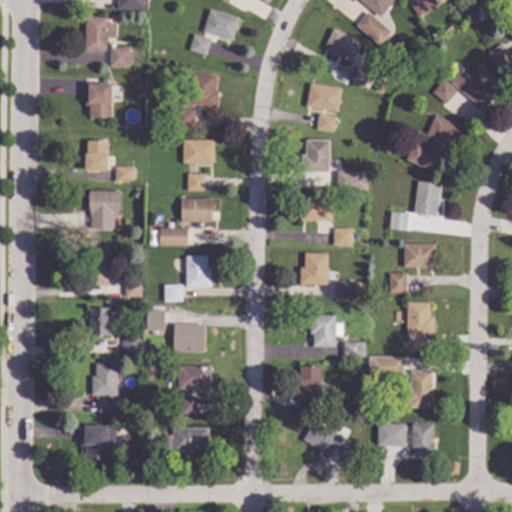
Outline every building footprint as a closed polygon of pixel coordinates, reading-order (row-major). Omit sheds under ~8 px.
[(140,0),(140,9),(115,8),(115,0),(140,0)] [(393,0),(379,17),(359,0),(393,0)] [(435,0),(438,4),(417,18),(408,2),(411,0),(435,0)] [(238,18),(231,40),(202,30),(209,8),(238,18)] [(389,31),(377,45),(354,25),(366,11),(389,31)] [(106,22),(115,22),(114,37),(105,37),(105,50),(84,50),(85,16),(106,16),(106,22)] [(360,41),(350,62),(325,50),(327,45),(324,43),(332,27),(360,41)] [(210,39),(205,55),(188,49),(193,34),(210,39)] [(511,60),(499,69),(487,51),(500,43),(511,60)] [(128,66),(110,66),(110,47),(128,47),(128,66)] [(369,72),(362,87),(347,79),(354,65),(369,72)] [(497,80),(488,91),(491,94),(480,107),(450,82),(462,68),(470,76),(479,65),(497,80)] [(214,75),(213,90),(217,90),(215,107),(187,104),(192,72),(214,75)] [(456,90),(444,103),(431,91),(443,78),(456,90)] [(341,87),(337,111),(304,106),(308,82),(341,87)] [(87,83),(111,83),(110,117),(88,116),(89,101),(86,101),(87,83)] [(387,87),(385,92),(378,90),(379,84),(387,87)] [(144,95),(136,95),(136,87),(144,87),(144,95)] [(195,109),(192,129),(172,126),(175,105),(195,109)] [(336,116),(333,132),(316,129),(318,113),(336,116)] [(464,128),(454,149),(444,145),(440,154),(442,155),(434,173),(404,159),(418,130),(426,133),(434,114),(464,128)] [(213,162),(182,163),(181,139),(213,139),(213,162)] [(328,171),(301,171),(301,154),(305,154),(305,140),(328,139),(328,171)] [(106,170),(84,170),(84,153),(87,153),(87,140),(106,140),(106,170)] [(391,143),(387,151),(380,148),(384,140),(391,143)] [(132,171),(134,171),(134,177),(131,177),(131,181),(115,181),(115,166),(132,166),(132,171)] [(349,188),(333,189),(333,172),(349,172),(349,188)] [(203,191),(186,191),(186,173),(203,173),(203,191)] [(440,183),(436,215),(413,213),(416,180),(440,183)] [(118,213),(113,213),(113,228),(90,228),(90,213),(88,213),(88,190),(118,190),(118,213)] [(331,220),(300,220),(300,197),(330,196),(331,220)] [(212,210),(214,210),(214,221),(180,221),(180,198),(212,198),(212,210)] [(408,211),(406,229),(388,226),(391,209),(408,211)] [(196,242),(179,242),(179,226),(196,226),(196,242)] [(157,247),(186,247),(186,229),(158,228),(157,247)] [(351,245),(332,245),(332,228),(351,228),(351,245)] [(435,266),(403,266),(403,244),(435,243),(435,266)] [(109,247),(108,285),(87,284),(88,247),(109,247)] [(327,284),(299,284),(299,271),(303,271),(303,252),(326,252),(327,284)] [(207,267),(210,267),(210,287),(185,287),(185,255),(207,255),(207,267)] [(405,292),(388,293),(388,272),(405,272),(405,292)] [(141,297),(124,297),(124,281),(141,280),(141,297)] [(354,281),(360,281),(360,299),(335,299),(335,280),(354,280),(354,281)] [(182,301),(163,301),(163,284),(181,283),(182,301)] [(429,316),(433,316),(433,333),(406,333),(406,300),(429,300),(429,316)] [(109,335),(88,335),(88,307),(109,307),(109,335)] [(164,330),(146,330),(146,309),(164,309),(164,330)] [(334,322),(341,322),(341,335),(334,335),(334,346),(312,346),(312,334),(309,334),(309,314),(334,314),(334,322)] [(203,352),(172,352),(172,323),(203,323),(203,352)] [(141,353),(120,353),(120,338),(141,338),(141,353)] [(425,340),(425,351),(406,351),(406,340),(425,340)] [(365,356),(342,356),(342,341),(364,341),(365,356)] [(402,377),(382,377),(382,357),(402,357),(402,377)] [(116,375),(119,375),(119,382),(116,382),(116,395),(91,394),(91,376),(94,376),(94,363),(116,363),(116,375)] [(320,399),(318,399),(318,408),(297,408),(297,398),(294,398),(294,377),(299,377),(299,365),(319,365),(320,399)] [(209,388),(177,389),(176,367),(209,366),(209,388)] [(431,382),(432,382),(432,407),(408,407),(408,403),(394,403),(394,386),(410,386),(409,369),(431,369),(431,382)] [(198,413),(180,413),(180,396),(198,396),(198,413)] [(116,412),(98,412),(98,399),(116,399),(116,412)] [(343,437),(340,442),(352,449),(344,464),(317,449),(317,448),(302,439),(312,420),(343,437)] [(431,454),(411,454),(411,422),(430,422),(431,454)] [(404,441),(394,441),(393,424),(404,424),(404,441)] [(114,444),(106,444),(106,458),(84,458),(84,447),(80,446),(80,426),(115,426),(114,444)] [(207,449),(192,449),(192,451),(172,451),(172,427),(207,427),(207,449)] [(170,452),(152,452),(152,434),(170,434),(170,452)]
